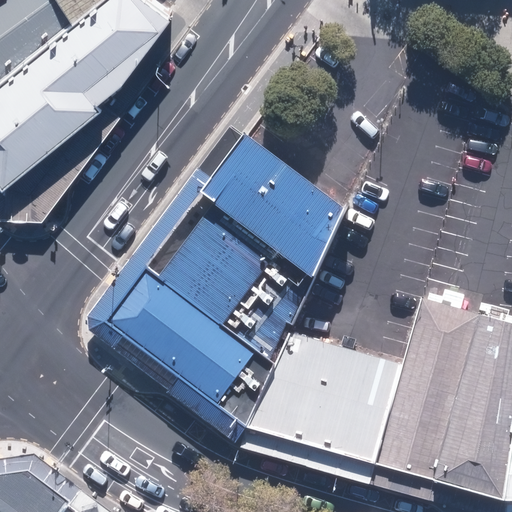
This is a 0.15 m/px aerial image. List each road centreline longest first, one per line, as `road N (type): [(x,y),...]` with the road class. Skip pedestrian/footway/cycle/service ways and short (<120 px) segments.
road 1 (secondary): [(262,0),(19,314)]
road 2 (primary): [(19,314),(67,366),(191,456),(337,511)]
road 3 (primary): [(183,511),(101,464),(0,383)]
